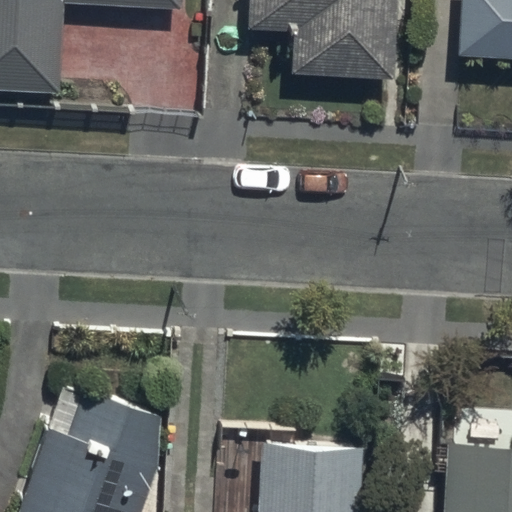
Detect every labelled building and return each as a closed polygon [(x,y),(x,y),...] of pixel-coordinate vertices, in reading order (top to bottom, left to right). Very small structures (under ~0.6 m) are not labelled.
[(0,0),(0,75),(51,81),(56,0),(0,0)] [(280,53),(385,59),(388,0),(238,0),(238,7),(283,10),(280,53)] [(511,0),(454,0),(452,37),(511,40),(511,0)] [(0,502),(0,511),(123,511),(165,405),(55,362),(0,502)] [(432,511),(511,511),(511,414),(437,410),(432,511)] [(350,511),(355,425),(254,428),(250,511),(350,511)]
